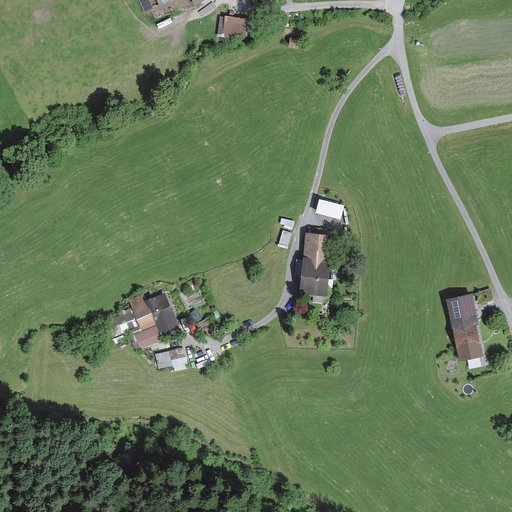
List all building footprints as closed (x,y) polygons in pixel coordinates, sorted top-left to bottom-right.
[(226,15),(224,33),(245,35),(247,18),(226,15)] [(345,205),(320,198),(316,212),(341,219),(345,205)] [(290,245),(294,229),(285,227),(281,243),(290,245)] [(307,232),(301,292),(329,294),(335,234),(307,232)] [(164,293),(121,311),(136,350),(163,339),(160,332),(177,325),(164,293)] [(471,294),(446,300),(456,340),(462,362),(486,356),(471,294)] [(182,347),(155,354),(159,371),(186,365),(182,347)]
